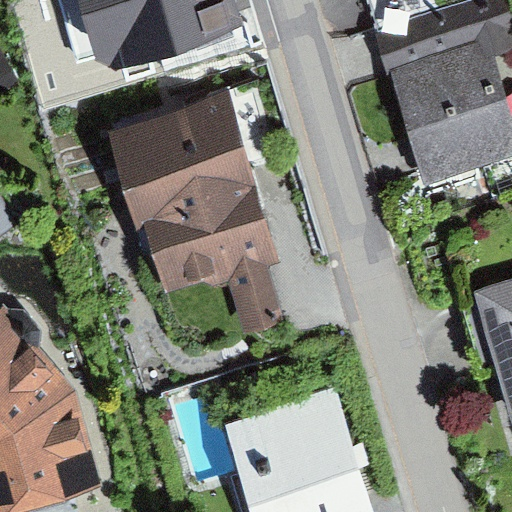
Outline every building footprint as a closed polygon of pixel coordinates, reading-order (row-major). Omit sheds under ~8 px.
[(233,0),(80,0),(97,60),(116,72),(242,28),(233,0)] [(369,0),(378,27),(467,0),(369,0)] [(467,0),(378,27),(390,67),(511,28),(511,24),(504,0),(467,0)] [(511,118),(491,43),(388,72),(419,183),(511,156),(511,118)] [(0,46),(0,90),(18,81),(0,46)] [(221,97),(108,132),(139,231),(144,230),(165,295),(207,282),(217,288),(229,284),(269,272),(275,270),(221,97)] [(0,201),(0,234),(15,223),(0,201)] [(269,272),(229,284),(245,334),(284,321),(269,272)] [(511,275),(473,285),(509,429),(511,428),(511,275)] [(3,305),(0,308),(0,511),(31,511),(102,491),(75,391),(40,348),(42,331),(24,310),(9,311),(3,305)] [(364,511),(334,395),(227,423),(249,511),(364,511)]
